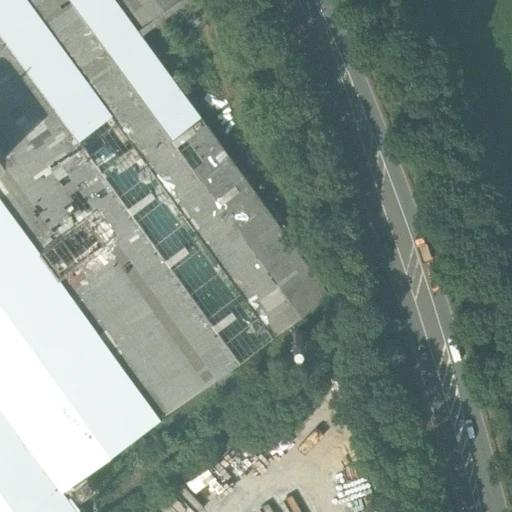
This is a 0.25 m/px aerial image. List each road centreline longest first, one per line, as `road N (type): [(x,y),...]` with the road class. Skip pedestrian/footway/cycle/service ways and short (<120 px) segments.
road 1 (primary): [(297,0),(352,123),(487,511)]
road 2 (primary): [(489,511),(422,279),(314,0)]
